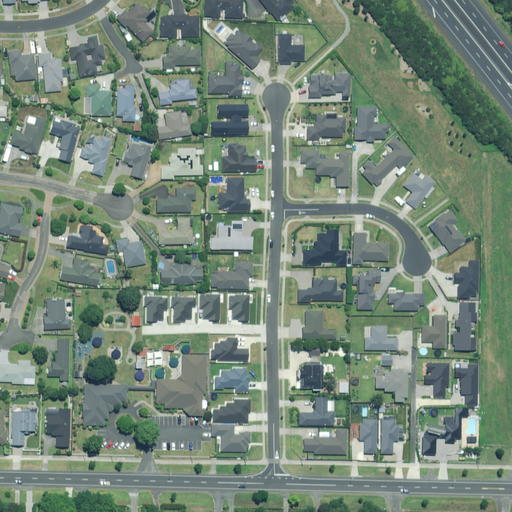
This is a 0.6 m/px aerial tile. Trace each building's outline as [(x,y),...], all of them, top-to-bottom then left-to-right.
[(243,18),(243,0),(204,0),(204,16),(212,16),(212,17),(220,18),(221,8),(225,9),(225,17),(243,18)] [(259,0),(276,21),(294,7),(291,4),(294,1),(293,0),(259,0)] [(142,8),(137,2),(127,12),(125,10),(117,18),(125,27),(127,26),(143,42),(153,32),(143,20),(151,13),(144,6),(142,8)] [(161,15),(160,37),(181,37),(181,36),(199,37),(200,16),(161,15)] [(228,40),(225,43),(228,46),(227,48),(252,68),(260,58),(258,56),(264,48),(240,29),(235,35),(231,33),(226,39),(228,40)] [(291,34),(280,34),(280,63),(291,63),(291,61),(305,61),(305,45),(291,45),(291,34)] [(100,45),(98,36),(92,37),(93,42),(84,43),(84,45),(69,48),(72,60),(76,59),(80,77),(98,73),(97,65),(102,64),(101,58),(105,57),(103,45),(100,45)] [(169,47),(169,53),(167,53),(167,57),(163,57),(163,69),(175,69),(175,65),(200,65),(200,47),(169,47)] [(16,81),(36,80),(34,55),(22,55),(21,50),(8,51),(10,76),(15,76),(16,81)] [(62,68),(62,57),(52,58),(52,53),(38,54),(39,66),(44,66),(45,92),(62,91),(61,81),(63,81),(62,68)] [(226,62),(226,76),(218,76),(218,74),(209,74),(208,93),(229,93),(229,96),(241,96),(242,82),(243,82),(244,76),(241,75),(241,62),(226,62)] [(321,94),(334,94),(336,94),(336,91),(342,91),(342,96),(350,96),(350,74),(335,74),(335,80),(328,80),(328,75),(310,75),(310,85),(309,85),(309,97),(321,97),(321,94)] [(170,85),(170,89),(169,89),(169,92),(158,93),(160,105),(172,104),(171,101),(197,98),(196,89),(190,90),(189,80),(177,81),(177,84),(170,85)] [(100,86),(87,85),(86,98),(91,98),(91,115),(111,116),(112,91),(100,90),(100,86)] [(134,85),(126,85),(126,88),(117,88),(116,116),(123,116),(123,121),(135,121),(136,106),(133,106),(134,85)] [(248,116),(248,105),(218,105),(218,117),(231,117),(231,122),(212,122),(212,134),(248,133),(248,122),(241,122),(241,116),(248,116)] [(375,108),(357,107),(356,127),(354,127),(354,140),(374,140),(374,139),(384,139),(384,132),(387,132),(388,125),(373,125),(373,116),(375,116),(375,108)] [(183,125),(182,111),(165,113),(167,126),(157,128),(159,139),(192,135),(191,124),(183,125)] [(326,119),(326,115),(316,115),(316,121),(314,121),(314,127),(308,127),(308,139),(319,140),(319,136),(343,137),(343,131),(345,131),(346,118),(336,117),(336,119),(326,119)] [(10,144),(12,144),(20,147),(20,150),(36,155),(47,120),(38,117),(37,118),(29,116),(24,133),(14,130),(10,144)] [(73,123),(55,117),(50,133),(63,137),(59,148),(61,149),(58,159),(70,162),(80,128),(72,126),(73,123)] [(112,139),(103,136),(102,141),(95,139),(93,145),(88,143),(87,149),(82,147),(79,158),(89,160),(88,162),(94,164),(92,173),(103,176),(107,159),(106,158),(112,139)] [(361,173),(374,187),(382,181),(381,179),(396,166),(399,169),(412,157),(395,137),(387,144),(393,151),(374,168),(367,161),(362,166),(365,169),(361,173)] [(142,179),(152,148),(143,145),(142,146),(131,143),(128,153),(126,152),(123,162),(133,165),(130,175),(142,179)] [(247,144),(228,145),(229,156),(222,157),(222,171),(256,171),(256,159),(247,159),(247,144)] [(319,154),(319,150),(301,149),(301,157),(298,157),(297,163),(305,164),(305,168),(316,168),(316,175),(330,175),(330,177),(336,177),(336,187),(349,187),(349,152),(340,152),(340,159),(319,159),(319,154)] [(195,153),(171,154),(171,167),(162,167),(162,179),(174,179),(174,175),(203,175),(203,165),(196,165),(195,153)] [(405,202),(414,209),(434,183),(424,175),(421,180),(412,174),(403,186),(412,193),(405,202)] [(245,179),(228,178),(227,193),(219,193),(219,209),(228,209),(228,210),(250,211),(250,200),(244,199),(245,179)] [(196,188),(177,188),(177,197),(167,197),(167,199),(157,199),(157,212),(191,212),(191,199),(196,199),(196,188)] [(1,208),(0,208),(0,232),(19,236),(22,224),(17,223),(18,219),(20,220),(23,208),(2,203),(1,208)] [(444,213),(428,225),(449,254),(465,242),(453,225),(458,222),(450,210),(444,213)] [(189,218),(177,218),(177,230),(167,230),(167,232),(158,232),(158,244),(193,244),(192,226),(189,226),(189,218)] [(252,237),(243,237),(243,221),(232,221),(231,226),(218,226),(218,238),(211,238),(211,249),(252,249),(252,237)] [(81,224),(79,234),(72,233),(72,236),(68,235),(66,247),(107,255),(109,245),(102,244),(104,237),(95,235),(96,231),(92,230),(92,227),(81,224)] [(339,229),(327,230),(327,233),(318,233),(318,241),(315,241),(315,250),(304,250),(304,264),(321,263),(321,261),(338,260),(338,264),(347,264),(347,250),(340,250),(339,229)] [(365,233),(353,233),(353,264),(361,265),(362,260),(387,261),(387,244),(365,244),(365,233)] [(129,243),(128,238),(116,240),(118,253),(123,252),(126,267),(147,263),(142,241),(129,243)] [(0,277),(7,280),(10,268),(1,265),(2,263),(0,263),(0,254),(0,253),(0,277)] [(89,262),(74,259),(73,268),(63,266),(60,280),(97,287),(100,271),(88,269),(89,262)] [(477,296),(478,261),(468,261),(468,267),(460,267),(460,274),(454,274),(454,284),(457,284),(457,298),(469,298),(469,296),(477,296)] [(202,282),(203,269),(196,269),(196,266),(188,266),(188,264),(175,263),(175,267),(172,267),(172,271),(161,271),(161,283),(196,284),(196,282),(202,282)] [(252,275),(253,263),(235,263),(234,272),(218,271),(218,274),(211,274),(211,288),(249,289),(249,275),(252,275)] [(367,276),(353,276),(353,285),(357,285),(357,310),(373,310),(373,283),(379,283),(379,271),(368,271),(367,276)] [(337,280),(329,280),(329,283),(323,283),(323,280),(313,280),(313,286),(310,286),(310,290),(298,290),(298,303),(311,303),(311,300),(344,300),(344,290),(337,290),(337,280)] [(152,291),(140,291),(140,308),(152,308),(152,291)] [(395,294),(388,294),(388,304),(394,304),(394,311),(417,311),(417,305),(424,306),(424,295),(404,295),(404,293),(395,293),(395,294)] [(65,319),(65,301),(52,302),(46,302),(47,317),(44,317),(44,329),(71,328),(71,319),(65,319)] [(474,322),(474,304),(459,304),(459,333),(453,333),(452,351),(474,351),(475,338),(468,338),(468,322),(474,322)] [(177,306),(155,305),(154,337),(176,338),(177,322),(183,322),(183,311),(177,311),(177,306)] [(323,312),(306,311),(305,327),(303,327),(302,339),(337,340),(337,330),(323,330),(323,312)] [(444,349),(445,316),(433,315),(433,327),(421,327),(421,343),(433,343),(433,349),(444,349)] [(141,321),(141,316),(132,316),(132,325),(143,326),(144,321),(141,321)] [(239,335),(239,320),(210,321),(210,336),(239,335)] [(387,327),(371,326),(371,337),(365,337),(365,350),(398,350),(398,338),(387,338),(387,327)] [(69,381),(71,339),(58,339),(58,353),(56,353),(56,363),(52,362),(52,366),(48,366),(48,376),(60,377),(60,381),(69,381)] [(319,356),(319,346),(309,346),(309,356),(319,356)] [(140,348),(140,356),(136,356),(136,368),(146,368),(146,356),(147,356),(147,347),(140,348)] [(189,415),(203,416),(203,409),(206,409),(206,386),(207,355),(183,355),(183,373),(176,379),(157,379),(156,403),(165,404),(165,408),(183,408),(189,415)] [(391,355),(381,355),(381,365),(391,366),(391,355)] [(0,363),(0,381),(12,382),(12,384),(24,384),(24,378),(35,378),(35,367),(30,366),(30,361),(19,360),(18,365),(11,365),(11,364),(0,363)] [(310,362),(310,365),(302,365),(302,370),(298,370),(298,382),(295,382),(295,388),(312,388),(312,390),(320,390),(320,365),(320,362),(310,362)] [(448,364),(426,364),(426,372),(431,372),(431,376),(423,376),(423,385),(433,385),(432,397),(444,398),(444,387),(448,387),(448,364)] [(466,369),(454,368),(454,378),(460,378),(459,395),(465,395),(465,405),(476,405),(477,365),(466,365),(466,369)] [(403,372),(403,369),(391,369),(391,372),(384,372),(384,377),(376,376),(375,388),(385,388),(384,391),(395,391),(395,402),(403,402),(404,397),(407,398),(408,372),(403,372)] [(349,382),(340,382),(339,392),(348,393),(349,382)] [(108,420),(109,406),(121,407),(121,406),(121,401),(126,401),(127,386),(85,384),(84,402),(83,402),(82,417),(84,417),(83,425),(104,426),(104,419),(108,420)] [(313,410),(313,413),(299,413),(299,424),(334,425),(334,412),(327,411),(328,397),(316,397),(315,410),(313,410)] [(213,410),(212,423),(246,424),(247,413),(249,413),(249,401),(234,400),(234,405),(226,404),(226,408),(219,407),(219,410),(213,410)] [(21,408),(21,412),(12,412),(12,445),(24,445),(24,432),(36,431),(36,412),(30,412),(30,408),(21,408)] [(69,447),(70,409),(46,408),(45,434),(57,434),(56,446),(69,447)] [(455,409),(454,418),(467,418),(467,409),(455,409)] [(377,420),(363,420),(363,424),(360,424),(359,441),(364,441),(364,453),(376,453),(377,420)] [(395,425),(395,420),(382,420),(381,454),(393,454),(393,440),(398,441),(398,426),(395,425)] [(445,428),(425,423),(423,434),(445,439),(445,443),(454,443),(454,440),(462,440),(462,425),(445,424),(445,428)] [(233,426),(211,425),(211,437),(221,437),(220,452),(245,453),(245,447),(247,447),(247,443),(249,443),(249,434),(233,433),(233,426)] [(346,429),(336,429),(336,438),(314,437),(314,439),(304,439),(303,451),(314,451),(314,454),(346,454),(346,429)] [(436,438),(421,438),(421,455),(435,456),(436,438)]
